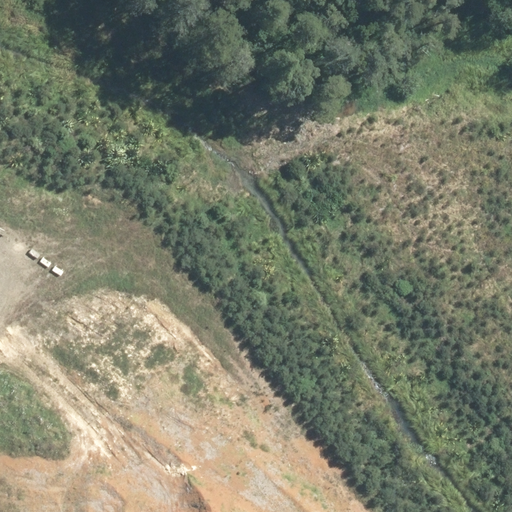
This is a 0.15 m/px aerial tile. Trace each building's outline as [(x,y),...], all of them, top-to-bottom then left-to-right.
[(94,140),(58,152),(76,204),(112,191),(94,140)] [(511,140),(450,147),(452,168),(511,157),(511,140)] [(256,218),(248,198),(221,209),(229,228),(214,234),(237,287),(354,236),(333,188),(256,218)] [(115,275),(143,265),(126,219),(2,263),(18,309),(37,303),(115,275)] [(120,289),(115,275),(37,303),(42,317),(120,289)]
